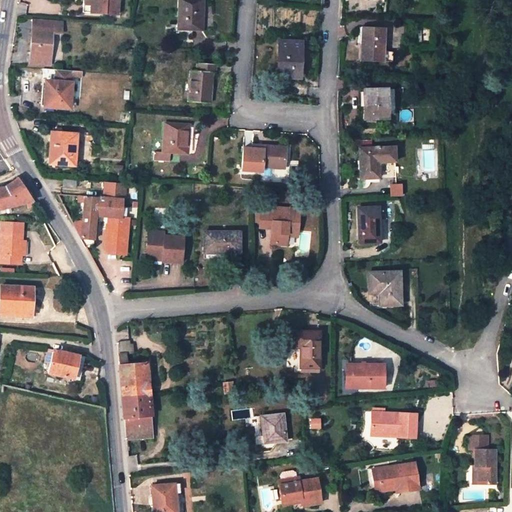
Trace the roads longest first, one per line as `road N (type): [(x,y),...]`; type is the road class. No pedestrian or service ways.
road 1 (residential): [(319,299),(475,379),(511,249)]
road 2 (residential): [(100,313),(319,299)]
road 3 (tertiary): [(100,313),(88,276),(0,124)]
road 4 (tertiary): [(121,511),(100,313)]
road 5 (residential): [(319,299),(333,254),(328,121)]
road 6 (residential): [(247,0),(240,103),(246,113),(283,119)]
road 7 (residential): [(328,121),(332,0)]
